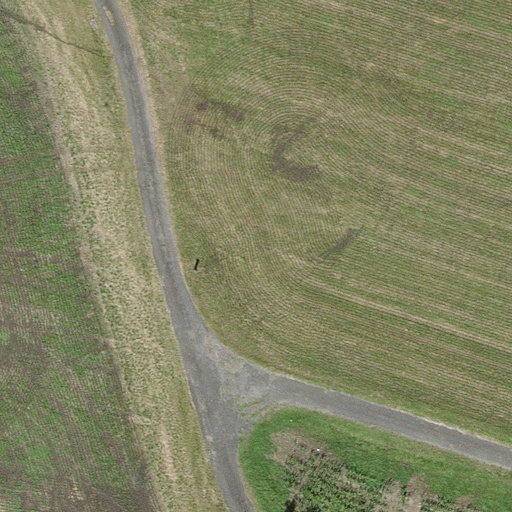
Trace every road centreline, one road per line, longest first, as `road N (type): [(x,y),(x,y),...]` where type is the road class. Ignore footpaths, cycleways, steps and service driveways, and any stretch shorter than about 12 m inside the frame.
road 1 (track): [(511,462),(348,411),(221,385),(170,284),(99,0)]
road 2 (track): [(240,511),(223,487),(208,432),(221,385)]
